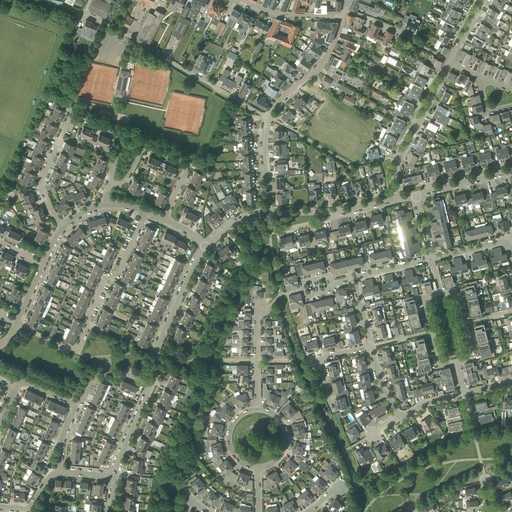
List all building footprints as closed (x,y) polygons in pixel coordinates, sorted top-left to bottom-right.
[(92,0),(88,10),(105,18),(107,12),(113,1),(112,0),(92,0)] [(175,12),(178,6),(181,8),(184,0),(176,0),(175,0),(172,0),(168,9),(175,12)] [(181,38),(188,24),(193,26),(195,22),(193,21),(198,11),(201,5),(206,6),(207,0),(192,0),(192,2),(190,5),(191,5),(190,7),(185,5),(180,15),(171,34),(181,38)] [(285,0),(284,4),(282,4),(280,10),(287,11),(289,6),(291,0),(271,0),(268,6),(273,8),(276,0),(278,1),(278,0),(285,0)] [(307,1),(307,0),(295,0),(292,12),(297,13),(304,13),(306,8),(298,8),(299,5),(300,3),(307,5),(308,2),(307,1)] [(320,7),(315,7),(314,13),(320,13),(327,13),(327,12),(327,9),(327,1),(322,0),(321,0),(320,7)] [(322,0),(327,1),(327,0),(332,0),(336,1),(336,6),(334,6),(333,8),(327,9),(327,12),(340,11),(341,1),(336,1),(336,0),(322,0)] [(352,0),(350,8),(349,9),(356,11),(358,6),(357,5),(357,3),(360,5),(366,7),(365,9),(373,11),(376,12),(378,13),(380,8),(377,7),(375,6),(375,5),(370,3),(363,0),(352,0)] [(449,0),(448,3),(458,9),(460,6),(464,8),(467,3),(460,0),(449,0)] [(506,4),(504,3),(498,0),(492,0),(491,3),(496,5),(495,8),(501,11),(504,13),(506,10),(503,8),(506,4)] [(218,6),(212,3),(207,15),(210,17),(210,16),(213,17),(215,13),(218,6)] [(446,9),(445,11),(454,16),(459,19),(461,14),(457,11),(458,9),(448,3),(446,8),(446,9)] [(213,26),(216,28),(214,31),(218,34),(220,30),(223,23),(216,20),(218,15),(222,17),(223,14),(226,10),(222,8),(222,7),(222,6),(222,5),(220,4),(219,5),(218,5),(218,6),(215,13),(213,17),(211,20),(215,22),(213,26)] [(501,11),(495,8),(493,10),(489,8),(486,13),(496,18),(498,13),(500,14),(501,11)] [(148,12),(136,37),(149,43),(164,14),(155,9),(152,14),(148,12)] [(233,27),(234,24),(240,12),(233,9),(230,17),(226,24),(233,27)] [(459,19),(454,16),(445,11),(445,12),(443,17),(445,18),(444,21),(445,21),(450,24),(451,21),(456,24),(458,19),(459,19)] [(241,30),(248,15),(242,12),(240,16),(238,20),(242,22),(241,24),(239,24),(237,28),(241,30)] [(483,18),(488,21),(486,23),(493,27),(498,29),(500,26),(496,24),(499,19),(496,18),(486,13),(483,18)] [(353,26),(355,27),(360,18),(355,16),(348,14),(346,20),(352,21),(353,21),(354,22),(353,26)] [(248,15),(241,30),(237,37),(243,40),(245,35),(244,34),(247,27),(248,25),(250,26),(252,22),(254,18),(248,15)] [(127,16),(123,25),(129,28),(131,22),(132,19),(127,16)] [(355,27),(354,29),(353,30),(354,31),(354,30),(362,35),(364,30),(361,28),(361,27),(364,19),(360,18),(355,27)] [(408,18),(405,26),(416,31),(419,23),(420,21),(416,19),(415,21),(408,18)] [(205,29),(208,23),(200,19),(197,26),(205,29)] [(288,23),(282,21),(276,19),(265,41),(274,44),(275,40),(281,42),(283,36),(275,33),(280,24),(286,26),(288,23)] [(86,20),(82,29),(79,28),(74,39),(78,41),(81,34),(92,39),(96,32),(94,31),(97,26),(91,24),(92,23),(86,20)] [(258,20),(254,27),(265,33),(269,26),(258,20)] [(314,22),(310,20),(306,28),(307,29),(309,30),(314,22)] [(354,29),(355,27),(353,26),(351,25),(351,23),(352,21),(346,20),(344,26),(341,33),(346,35),(349,28),(354,29)] [(321,33),(324,33),(327,22),(318,21),(316,32),(315,33),(321,33)] [(439,29),(444,31),(446,32),(447,29),(452,31),(455,26),(450,24),(445,21),(443,24),(439,24),(437,23),(435,26),(439,29)] [(327,22),(324,33),(328,33),(329,31),(335,33),(338,23),(327,22)] [(220,30),(218,34),(221,35),(226,25),(223,23),(220,30)] [(299,27),(288,23),(286,26),(291,28),(288,38),(283,36),(281,42),(291,47),(293,41),(293,40),(294,36),(296,37),(299,27)] [(478,28),(478,29),(488,34),(490,29),(496,32),(498,29),(493,27),(486,23),(485,26),(481,24),(478,29),(478,28)] [(374,39),(377,41),(380,35),(377,33),(380,27),(373,24),(368,35),(374,38),(374,39)] [(475,34),(480,36),(478,39),(484,41),(485,42),(491,45),(493,42),(491,41),(491,39),(488,38),(486,37),(487,34),(488,34),(478,29),(475,34)] [(328,33),(325,40),(332,42),(332,40),(335,33),(329,31),(328,33)] [(383,36),(380,35),(377,41),(381,43),(381,41),(390,46),(393,40),(391,39),(393,34),(386,31),(383,36)] [(452,35),(446,32),(444,31),(441,35),(440,35),(438,39),(447,44),(452,35)] [(339,38),(345,41),(343,45),(344,46),(344,47),(345,47),(352,51),(354,52),(356,47),(354,46),(355,43),(349,40),(351,37),(341,33),(339,38)] [(471,41),(476,44),(474,47),(481,50),(482,47),(481,46),(484,41),(478,39),(474,36),(471,41)] [(320,47),(322,44),(311,39),(307,45),(311,47),(320,53),(323,49),(320,47)] [(438,39),(434,47),(438,49),(437,50),(446,55),(451,46),(447,44),(438,39)] [(259,52),(263,45),(264,42),(261,41),(260,43),(259,43),(255,50),(259,52)] [(352,51),(345,47),(344,48),(340,46),(341,44),(337,42),(334,49),(337,50),(337,51),(341,53),(344,54),(345,54),(343,58),(342,60),(346,62),(347,60),(352,51)] [(317,58),(320,53),(311,47),(307,45),(302,52),(312,59),(314,56),(317,58)] [(343,58),(345,54),(344,54),(341,53),(337,51),(337,50),(334,49),(332,52),(335,54),(343,58)] [(461,50),(458,56),(464,59),(462,63),(467,65),(469,61),(471,55),(461,50)] [(235,54),(231,51),(230,51),(228,56),(235,60),(238,55),(235,54)] [(472,68),(477,70),(479,66),(482,60),(475,57),(476,53),(473,51),(471,55),(469,61),(474,64),(472,68)] [(511,58),(511,52),(509,51),(507,56),(502,54),(501,57),(508,60),(510,58),(511,58)] [(312,59),(302,52),(297,59),(300,61),(310,67),(313,62),(310,61),(312,59)] [(213,60),(204,55),(204,56),(200,54),(195,64),(199,66),(197,69),(206,73),(213,60)] [(339,59),(331,54),(327,62),(335,67),(339,59)] [(432,62),(430,66),(434,68),(434,69),(438,70),(442,61),(434,57),(431,61),(432,62)] [(297,59),(300,61),(297,65),(295,63),(293,66),(298,69),(302,72),(303,69),(307,72),(310,67),(300,61),(297,59)] [(483,73),(487,75),(489,70),(492,65),(485,61),(482,60),(479,66),(485,69),(483,73)] [(325,72),(329,74),(333,76),(331,79),(337,82),(341,75),(335,72),(338,68),(335,67),(327,62),(324,67),(327,68),(325,72)] [(286,67),(283,72),(293,79),(297,73),(296,72),(298,69),(293,66),(288,63),(285,67),(286,67)] [(418,66),(416,70),(417,71),(424,75),(430,77),(434,69),(434,68),(430,66),(425,64),(423,63),(421,67),(418,66)] [(489,70),(495,73),(493,78),(497,80),(500,74),(502,69),(492,64),(492,65),(489,70)] [(237,88),(243,77),(238,75),(234,82),(226,78),(230,71),(225,68),(220,79),(223,81),(222,83),(233,88),(234,86),(237,88)] [(506,77),(504,81),(508,83),(511,75),(511,72),(503,68),(502,69),(500,74),(506,77)] [(123,98),(128,77),(129,72),(120,70),(115,96),(123,98)] [(285,80),(282,79),(284,76),(277,71),(273,77),(270,81),(271,82),(278,87),(280,88),(280,87),(285,80)] [(417,71),(415,74),(413,79),(415,80),(415,81),(420,83),(424,85),(427,80),(423,78),(424,75),(417,71)] [(445,80),(450,83),(450,82),(455,84),(456,81),(459,76),(450,71),(445,80)] [(460,73),(459,76),(456,81),(460,84),(461,83),(465,85),(468,79),(469,77),(460,73)] [(331,79),(330,78),(325,76),(322,81),(326,84),(329,86),(330,84),(335,87),(335,86),(340,89),(342,85),(337,82),(331,79)] [(261,77),(256,85),(260,87),(264,79),(261,77)] [(411,89),(420,94),(423,88),(419,86),(420,83),(415,81),(415,80),(413,79),(411,82),(414,84),(411,89)] [(473,81),(468,79),(465,85),(463,89),(467,92),(468,97),(470,96),(474,95),(472,87),(470,86),(473,81)] [(254,86),(245,81),(238,94),(244,97),(247,90),(251,92),(254,86)] [(276,89),(278,87),(271,82),(269,85),(268,84),(264,90),(274,97),(278,90),(276,89)] [(440,100),(445,102),(446,103),(451,94),(453,95),(455,91),(450,88),(447,92),(445,91),(440,100)] [(406,93),(404,96),(411,100),(413,97),(417,99),(420,94),(411,89),(408,94),(406,93)] [(258,96),(254,103),(265,110),(269,103),(265,101),(267,98),(261,94),(259,97),(258,96)] [(479,94),(474,95),(470,96),(471,101),(467,102),(468,106),(473,105),(473,106),(481,104),(482,104),(479,94)] [(343,101),(352,106),(356,100),(346,95),(343,101)] [(296,99),(303,106),(306,104),(308,106),(312,103),(305,96),(302,98),(301,97),(299,99),(298,98),(296,99)] [(411,100),(404,96),(400,104),(402,106),(411,110),(414,105),(410,103),(411,100)] [(300,110),(303,106),(296,99),(294,101),(296,103),(294,105),(296,107),(294,109),(301,116),(304,114),(300,110)] [(59,108),(60,105),(54,103),(52,108),(54,109),(53,112),(62,116),(64,110),(59,108)] [(438,105),(435,110),(444,115),(447,110),(450,111),(451,108),(444,104),(442,107),(438,105)] [(484,114),(481,104),(473,106),(472,106),(473,111),(474,111),(475,116),(478,115),(484,114)] [(397,109),(395,112),(403,116),(404,114),(408,116),(411,110),(402,106),(400,111),(397,109)] [(299,119),(301,116),(294,109),(292,111),(289,109),(287,111),(286,110),(284,112),(291,119),(295,115),(299,119)] [(442,120),(444,115),(435,110),(432,116),(437,118),(435,121),(443,125),(444,122),(442,120)] [(510,119),(508,111),(499,113),(501,122),(506,121),(506,122),(511,120),(510,119)] [(47,119),(53,121),(54,119),(59,121),(62,116),(53,112),(52,115),(50,114),(47,119)] [(291,119),(284,112),(282,113),(284,115),(282,117),(287,123),(291,119)] [(396,117),(394,122),(403,127),(405,122),(401,119),(403,116),(395,112),(394,116),(396,117)] [(501,122),(499,113),(489,116),(491,123),(491,125),(496,123),(496,124),(501,123),(501,122)] [(478,129),(481,124),(479,122),(478,115),(475,116),(468,117),(469,122),(470,122),(473,124),(474,126),(478,129)] [(241,125),(251,125),(251,121),(250,121),(250,119),(244,119),(244,116),(246,116),(234,116),(235,126),(241,125)] [(52,124),(53,121),(47,119),(45,124),(47,125),(46,128),(54,132),(57,126),(52,124)] [(441,128),(443,125),(435,121),(434,124),(429,121),(427,127),(436,132),(438,127),(441,128)] [(387,128),(387,129),(394,133),(396,130),(400,132),(403,127),(394,122),(391,127),(388,126),(387,128)] [(484,125),(481,124),(478,129),(482,132),(485,131),(488,133),(488,134),(493,133),(491,125),(491,123),(484,125)] [(237,129),(238,134),(245,134),(245,131),(250,131),(250,128),(251,128),(251,125),(241,125),(241,129),(237,129)] [(82,136),(85,138),(88,129),(83,127),(81,132),(78,130),(76,136),(81,139),(82,136)] [(436,132),(427,127),(424,132),(428,135),(426,138),(434,141),(436,138),(433,137),(436,132)] [(40,135),(46,137),(47,135),(52,137),(54,132),(46,128),(45,131),(42,130),(40,135)] [(94,138),(92,136),(94,132),(88,129),(85,138),(87,139),(87,141),(92,143),(94,138)] [(393,136),(394,133),(387,129),(385,132),(382,137),(385,139),(394,144),(397,138),(393,136)] [(285,141),(285,140),(286,137),(287,132),(283,131),(275,130),(274,136),(278,136),(278,139),(285,141)] [(98,144),(101,145),(105,136),(99,134),(97,139),(94,138),(92,143),(97,146),(98,144)] [(242,140),(242,143),(252,143),(252,139),(251,139),(251,137),(246,137),(245,134),(238,134),(238,140),(242,140)] [(45,140),(46,137),(40,135),(38,140),(40,141),(39,144),(47,148),(50,142),(45,140)] [(105,136),(101,145),(104,146),(103,148),(108,151),(110,145),(108,144),(110,139),(105,136)] [(379,143),(378,146),(386,150),(387,147),(391,149),(394,144),(385,139),(382,137),(381,137),(379,143)] [(427,140),(426,139),(421,137),(417,146),(415,151),(420,153),(424,152),(425,150),(422,149),(427,140)] [(68,150),(67,152),(72,155),(75,150),(72,149),(74,146),(65,142),(63,147),(68,150)] [(239,152),(247,152),(246,149),(252,148),(252,146),(252,143),(242,143),(238,143),(239,152)] [(33,151),(39,154),(40,151),(45,153),(47,148),(39,144),(37,147),(35,146),(33,151)] [(287,157),(286,144),(273,145),(274,155),(280,154),(280,157),(287,157)] [(492,147),(494,154),(497,154),(498,159),(500,159),(501,160),(504,159),(502,148),(501,144),(500,144),(502,148),(498,149),(498,146),(492,147)] [(508,151),(511,150),(510,144),(505,145),(505,144),(501,144),(502,148),(504,159),(508,158),(508,157),(510,156),(508,151)] [(380,156),(379,155),(384,154),(386,150),(378,146),(377,147),(378,150),(368,152),(370,159),(380,156)] [(491,155),(494,154),(492,147),(492,148),(487,150),(488,152),(484,153),(487,163),(491,162),(490,161),(492,161),(491,155)] [(37,156),(39,154),(33,151),(31,156),(33,157),(32,160),(40,164),(42,158),(37,156)] [(420,156),(420,153),(416,151),(414,155),(412,154),(408,163),(409,164),(413,166),(414,166),(418,157),(419,158),(420,156)] [(475,152),(477,159),(480,158),(481,163),(483,163),(483,164),(487,163),(484,153),(481,153),(480,151),(475,152)] [(72,155),(67,152),(65,155),(60,153),(58,158),(67,162),(68,159),(70,160),(72,155)] [(247,155),(247,152),(239,152),(239,153),(240,153),(240,158),(243,158),(243,161),(239,161),(253,160),(253,157),(252,157),(252,155),(247,155)] [(477,159),(475,152),(470,154),(470,156),(467,157),(469,167),(473,166),(473,165),(475,165),(474,159),(477,159)] [(97,159),(96,162),(105,166),(107,160),(102,158),(103,156),(98,153),(95,158),(97,159)] [(463,154),(457,156),(459,163),(462,162),(464,168),(466,167),(466,168),(469,167),(467,157),(464,158),(463,154)] [(155,159),(149,156),(147,161),(145,160),(145,159),(142,166),(147,168),(148,166),(151,167),(155,159)] [(456,164),(459,163),(457,156),(457,157),(452,158),(453,160),(450,161),(452,171),(456,171),(456,170),(458,169),(456,164)] [(56,164),(61,166),(59,168),(65,171),(67,166),(65,165),(67,162),(58,158),(56,164)] [(158,166),(160,161),(155,159),(151,167),(154,168),(153,170),(158,173),(160,167),(158,166)] [(26,167),(31,170),(33,167),(38,169),(40,164),(32,160),(30,163),(28,162),(26,167)] [(241,170),(248,170),(248,167),(253,167),(253,164),(254,164),(253,160),(239,161),(239,166),(241,166),(241,170)] [(275,171),(283,171),(284,174),(289,174),(295,174),(295,173),(295,170),(288,170),(287,164),(286,164),(286,160),(278,160),(278,163),(274,163),(275,171)] [(442,167),(445,166),(446,172),(448,171),(448,172),(452,171),(450,161),(446,162),(446,160),(440,161),(442,167)] [(440,173),(439,168),(442,167),(440,161),(435,162),(435,165),(432,165),(435,176),(438,175),(438,174),(440,173)] [(105,166),(96,162),(95,165),(93,164),(90,169),(93,170),(96,172),(97,169),(102,171),(105,166)] [(171,166),(165,163),(163,168),(160,167),(158,173),(163,175),(164,173),(167,174),(171,166)] [(435,176),(432,165),(429,166),(428,164),(423,165),(424,172),(425,173),(425,171),(427,171),(429,176),(431,176),(431,177),(435,176)] [(170,175),(169,178),(174,180),(177,173),(176,174),(174,173),(176,168),(171,166),(167,174),(170,175)] [(31,170),(26,167),(23,172),(26,173),(24,176),(33,180),(35,174),(30,172),(31,170)] [(59,168),(58,171),(53,169),(51,174),(59,178),(61,175),(63,176),(65,171),(59,168)] [(92,179),(101,183),(103,178),(98,176),(99,173),(96,172),(93,170),(91,176),(93,177),(92,179)] [(200,173),(195,170),(192,176),(201,180),(202,177),(204,178),(206,173),(201,170),(200,173)] [(248,173),(248,170),(241,170),(242,176),(244,176),(244,179),(238,179),(238,180),(244,179),(255,178),(254,175),(253,173),(248,173)] [(421,174),(411,177),(413,183),(422,180),(422,179),(426,178),(425,173),(424,172),(420,173),(421,174)] [(381,183),(385,182),(382,173),(375,175),(376,177),(369,178),(371,189),(378,187),(378,186),(382,185),(381,183)] [(51,184),(50,187),(58,187),(60,182),(58,181),(59,178),(51,174),(49,180),(53,182),(52,184),(51,184)] [(280,191),(285,190),(285,181),(284,177),(289,177),(289,174),(284,174),(284,177),(275,178),(276,188),(280,188),(280,191)] [(33,180),(24,176),(23,179),(21,178),(19,183),(24,186),(25,183),(30,185),(33,180)] [(190,181),(195,183),(193,186),(199,188),(202,183),(199,182),(201,180),(192,176),(190,181)] [(413,183),(411,177),(402,179),(403,185),(413,183)] [(101,183),(92,179),(89,178),(88,181),(89,181),(86,186),(92,189),(93,186),(98,189),(101,183)] [(242,188),(249,188),(249,185),(254,184),(254,182),(255,182),(255,178),(244,179),(238,180),(238,182),(239,183),(242,183),(242,188)] [(134,180),(131,185),(140,189),(141,186),(143,187),(145,182),(140,179),(139,182),(134,180)] [(357,182),(354,183),(355,190),(359,189),(359,192),(365,190),(363,180),(357,182)] [(335,197),(335,187),(334,187),(334,183),(328,184),(328,183),(325,184),(325,196),(329,196),(329,198),(335,197)] [(349,184),(342,185),(342,186),(339,187),(341,195),(344,194),(344,195),(345,195),(346,195),(352,193),(351,190),(354,189),(352,183),(349,184)] [(310,198),(313,198),(313,199),(321,198),(320,189),(319,184),(314,184),(314,187),(309,187),(310,198)] [(133,195),(137,197),(139,198),(141,193),(138,192),(140,189),(131,185),(129,191),(134,193),(133,195)] [(506,185),(500,187),(503,195),(508,194),(508,197),(511,196),(511,194),(510,190),(507,191),(506,185)] [(193,186),(192,189),(187,186),(185,192),(193,196),(195,193),(197,194),(199,188),(193,186)] [(87,193),(84,187),(79,190),(80,192),(77,193),(81,201),(87,199),(84,194),(87,193)] [(503,195),(500,187),(495,188),(498,198),(499,199),(503,198),(503,195)] [(166,200),(168,195),(163,193),(164,190),(159,188),(156,193),(158,194),(157,197),(166,200)] [(249,188),(242,188),(241,188),(241,194),(245,194),(246,197),(256,196),(256,193),(255,193),(255,191),(249,191),(249,188)] [(287,203),(286,194),(289,193),(289,190),(285,190),(280,191),(280,194),(277,194),(277,198),(278,198),(278,201),(278,202),(278,203),(280,203),(280,204),(281,203),(287,203)] [(24,198),(25,201),(33,197),(31,192),(26,194),(25,191),(19,193),(21,199),(24,198)] [(76,204),(81,201),(77,193),(74,194),(73,192),(67,195),(70,201),(74,199),(76,204)] [(185,192),(183,197),(187,199),(186,202),(192,205),(194,199),(192,198),(193,196),(185,192)] [(237,208),(235,205),(238,204),(234,196),(234,195),(231,196),(230,193),(224,196),(226,199),(232,212),(235,210),(234,210),(237,208)] [(469,198),(467,199),(465,193),(460,195),(462,202),(467,201),(468,205),(471,204),(470,200),(469,198)] [(471,194),(473,199),(470,200),(471,204),(471,206),(474,205),(474,203),(479,201),(477,193),(471,194)] [(66,211),(71,207),(68,203),(70,201),(67,195),(62,200),(63,202),(61,203),(66,211)] [(454,206),(455,209),(458,208),(457,207),(462,206),(462,202),(460,195),(454,196),(455,199),(452,200),(454,206)] [(29,208),(31,207),(30,205),(35,203),(33,197),(25,201),(26,204),(23,204),(26,210),(29,208)] [(166,200),(157,197),(156,199),(155,199),(153,204),(160,207),(157,206),(158,204),(163,206),(166,200)] [(438,200),(437,198),(435,198),(435,200),(432,201),(433,204),(433,203),(434,205),(427,207),(428,211),(442,208),(441,205),(440,200),(440,199),(438,200)] [(218,207),(221,212),(224,210),(226,214),(228,212),(229,213),(232,212),(226,199),(223,201),(222,200),(215,203),(218,207)] [(58,205),(57,203),(54,205),(61,214),(66,211),(61,203),(58,205)] [(34,213),(35,216),(43,212),(41,207),(36,209),(35,206),(31,207),(29,208),(31,214),(34,213)] [(221,212),(218,207),(213,210),(215,212),(212,214),(218,222),(223,218),(219,214),(222,212),(221,212)] [(189,212),(190,210),(184,208),(182,213),(185,215),(183,219),(188,222),(192,213),(189,212)] [(397,219),(398,219),(412,215),(411,211),(404,213),(404,211),(404,208),(401,209),(401,210),(393,212),(393,214),(397,219)] [(437,217),(444,215),(442,208),(428,211),(429,215),(436,214),(437,217)] [(43,212),(35,216),(36,219),(33,219),(36,225),(41,223),(40,220),(45,218),(43,212)] [(198,221),(201,215),(195,212),(194,214),(192,213),(188,222),(193,224),(195,219),(198,221)] [(204,217),(208,223),(210,221),(213,225),(218,222),(212,214),(210,216),(208,214),(204,217)] [(382,214),(376,215),(378,223),(379,226),(384,225),(384,223),(387,222),(385,216),(382,217),(382,214)] [(504,217),(505,221),(502,221),(502,222),(504,230),(509,229),(507,220),(510,220),(509,214),(506,214),(506,217),(504,217)] [(111,225),(111,218),(106,220),(104,215),(102,216),(102,217),(99,218),(102,227),(107,225),(108,226),(109,225),(111,225)] [(373,224),(378,223),(376,215),(371,216),(372,222),(369,223),(371,229),(374,228),(373,224)] [(413,219),(412,215),(398,219),(400,226),(407,224),(406,221),(413,219)] [(432,226),(446,223),(444,215),(437,217),(438,221),(431,222),(432,226)] [(111,218),(111,225),(114,226),(115,225),(120,228),(124,220),(121,218),(121,217),(119,216),(117,220),(111,218)] [(32,217),(21,220),(23,226),(34,223),(32,217)] [(501,217),(496,218),(493,219),(494,225),(497,224),(499,231),(504,230),(502,222),(502,221),(501,217)] [(93,219),(96,228),(102,227),(99,218),(96,219),(95,218),(93,219)] [(91,230),(96,228),(93,219),(93,220),(90,221),(90,220),(88,221),(89,226),(85,227),(89,233),(91,232),(91,230)] [(125,231),(127,232),(130,226),(128,225),(129,221),(127,220),(127,221),(124,220),(120,228),(125,230),(125,231)] [(369,223),(366,223),(365,220),(360,221),(362,230),(367,228),(368,231),(371,230),(371,229),(369,223)] [(357,231),(362,230),(360,221),(355,222),(356,226),(353,227),(355,234),(358,234),(357,231)] [(440,232),(447,231),(446,223),(432,226),(433,230),(440,229),(440,232)] [(352,235),(355,234),(353,227),(350,227),(349,224),(344,225),(346,234),(351,233),(352,235)] [(408,228),(407,224),(400,226),(402,234),(416,230),(415,226),(408,228)] [(33,232),(37,234),(45,238),(48,232),(43,230),(44,227),(38,225),(36,230),(35,229),(33,232)] [(157,228),(151,225),(150,228),(146,226),(145,228),(146,229),(144,232),(152,235),(155,230),(156,230),(157,228)] [(13,228),(10,227),(8,226),(5,232),(8,233),(6,238),(11,240),(15,232),(12,231),(13,228)] [(85,227),(82,230),(79,227),(77,229),(78,229),(76,232),(82,238),(86,234),(87,235),(89,233),(85,227)] [(167,242),(170,236),(170,234),(167,233),(168,232),(165,231),(166,230),(161,240),(167,242)] [(416,230),(402,234),(400,234),(401,238),(403,238),(404,241),(411,239),(410,236),(417,234),(416,230)] [(18,233),(15,232),(11,240),(17,243),(19,238),(22,239),(24,233),(19,231),(18,233)] [(315,236),(312,237),(314,244),(317,243),(317,244),(323,243),(322,240),(320,231),(314,232),(315,236)] [(435,241),(449,238),(447,231),(440,232),(441,236),(434,237),(435,241)] [(71,235),(77,242),(82,238),(76,232),(73,234),(72,233),(71,235)] [(142,234),(141,236),(150,240),(152,235),(144,232),(143,235),(142,234)] [(45,238),(37,234),(36,237),(34,236),(31,241),(37,244),(38,241),(43,243),(45,238)] [(171,246),(176,236),(174,235),(173,236),(170,234),(170,236),(167,242),(172,245),(171,246)] [(312,237),(310,237),(309,234),(303,235),(305,244),(311,242),(311,245),(312,245),(312,247),(315,247),(314,244),(312,237)] [(73,246),(77,242),(71,235),(70,235),(71,236),(69,238),(68,237),(66,239),(73,246)] [(177,249),(180,240),(177,239),(178,238),(176,237),(177,235),(176,235),(176,236),(171,246),(177,249)] [(305,244),(303,235),(298,236),(299,240),(296,241),(297,247),(298,248),(301,247),(300,245),(305,244)] [(148,246),(150,240),(141,236),(140,236),(141,236),(140,239),(141,239),(140,242),(148,246)] [(289,248),(294,247),(297,247),(296,241),(293,241),(292,236),(286,237),(289,248)] [(280,248),(283,247),(284,250),(289,248),(286,237),(281,238),(282,241),(279,242),(280,248)] [(451,246),(449,238),(435,241),(436,245),(443,244),(444,247),(451,246)] [(411,239),(404,241),(406,249),(420,245),(419,241),(412,243),(411,239)] [(182,251),(181,252),(184,253),(187,247),(184,246),(186,241),(186,242),(184,241),(183,242),(180,240),(177,249),(182,251)] [(119,249),(114,247),(115,244),(109,241),(108,244),(109,244),(107,250),(115,254),(116,251),(117,251),(118,249),(119,249)] [(136,246),(135,247),(141,249),(140,252),(145,254),(146,251),(145,251),(148,246),(140,242),(138,245),(137,245),(136,247),(136,246)] [(59,249),(69,253),(71,248),(63,244),(62,247),(61,247),(60,249),(59,249)] [(222,248),(228,256),(230,254),(232,256),(236,253),(232,247),(230,249),(227,245),(222,248)] [(420,245),(406,249),(408,256),(414,255),(414,251),(421,249),(420,245)] [(497,248),(500,262),(508,261),(506,254),(502,254),(500,247),(497,248)] [(228,256),(222,248),(218,252),(221,256),(218,258),(222,263),(227,260),(225,258),(228,256)] [(500,262),(497,248),(493,249),(494,256),(490,257),(491,261),(490,262),(492,267),(501,265),(500,262)] [(59,255),(67,258),(69,253),(59,249),(60,249),(59,251),(60,252),(59,255)] [(107,250),(104,255),(114,259),(113,259),(114,257),(113,256),(115,254),(107,250)] [(138,254),(133,252),(134,253),(133,255),(134,255),(132,258),(141,262),(143,256),(144,257),(145,254),(140,252),(138,254)] [(477,253),(480,267),(488,265),(486,258),(482,259),(481,252),(477,253)] [(13,256),(8,253),(4,262),(7,263),(6,265),(11,267),(12,266),(14,262),(11,260),(13,256)] [(472,269),(480,267),(477,253),(473,254),(474,261),(471,262),(472,269)] [(54,259),(64,264),(67,258),(59,255),(57,258),(56,257),(55,259),(54,259)] [(104,255),(102,260),(110,264),(111,261),(112,261),(113,259),(114,260),(114,259),(104,255)] [(457,258),(460,272),(468,270),(466,263),(463,264),(461,257),(457,258)] [(131,261),(130,261),(129,263),(128,262),(138,267),(141,262),(132,258),(131,261)] [(460,272),(457,258),(453,259),(455,266),(451,267),(453,274),(460,272)] [(64,264),(54,259),(55,260),(54,262),(55,262),(54,265),(62,269),(64,264)] [(185,263),(175,259),(173,264),(181,268),(182,265),(183,265),(184,263),(185,263)] [(95,263),(103,267),(108,269),(109,270),(110,270),(109,269),(110,267),(109,267),(110,264),(102,260),(100,265),(95,263)] [(15,272),(18,273),(22,265),(16,262),(14,267),(12,266),(11,267),(9,272),(14,274),(15,272)] [(129,263),(128,265),(129,265),(128,268),(136,272),(138,267),(128,262),(128,263),(129,263)] [(207,263),(204,268),(213,272),(214,269),(216,270),(219,265),(213,262),(212,265),(207,263)] [(298,276),(304,274),(301,262),(295,264),(298,276)] [(301,262),(304,274),(309,273),(307,265),(302,266),(301,262)] [(93,269),(102,273),(103,271),(102,270),(103,267),(95,263),(93,269)] [(180,271),(181,268),(173,264),(170,269),(180,274),(180,273),(180,271)] [(22,265),(18,273),(21,275),(20,277),(25,279),(28,273),(25,272),(27,267),(22,265)] [(50,270),(51,270),(60,274),(62,269),(54,265),(53,268),(52,268),(51,270),(50,269),(50,270)] [(126,271),(125,273),(124,273),(125,274),(134,277),(136,272),(128,268),(126,271)] [(204,278),(211,281),(214,276),(212,275),(213,272),(204,268),(202,274),(207,276),(205,278),(204,278)] [(93,269),(90,274),(98,278),(100,275),(101,275),(102,273),(102,274),(103,273),(102,273),(93,269)] [(180,274),(170,269),(168,274),(176,278),(178,275),(179,275),(179,273),(180,274)] [(412,269),(408,270),(411,284),(419,282),(417,275),(414,276),(412,269)] [(49,276),(57,279),(60,274),(51,270),(50,272),(51,272),(49,276)] [(404,286),(411,284),(408,270),(404,271),(406,278),(402,279),(404,286)] [(498,279),(500,284),(508,282),(507,277),(508,277),(507,273),(505,273),(503,274),(496,276),(497,279),(498,279)] [(90,274),(88,279),(97,283),(98,281),(97,281),(98,278),(90,274)] [(132,281),(133,277),(134,277),(125,274),(124,277),(123,276),(122,278),(121,278),(120,281),(126,283),(133,287),(135,282),(132,281)] [(176,284),(175,283),(176,281),(175,281),(176,278),(168,274),(166,280),(176,284)] [(296,274),(290,276),(293,289),(299,287),(298,281),(296,274)] [(399,287),(399,284),(401,284),(400,280),(398,280),(394,281),(392,274),(388,275),(392,289),(392,292),(397,291),(396,288),(399,287)] [(384,291),(392,289),(388,275),(384,276),(386,283),(382,284),(384,291)] [(49,285),(55,287),(56,285),(55,285),(57,279),(49,276),(48,279),(47,278),(46,280),(45,280),(50,282),(49,285)] [(287,290),(293,289),(290,276),(284,277),(287,290)] [(454,284),(452,276),(443,278),(445,286),(446,286),(446,288),(451,287),(450,284),(454,284)] [(197,284),(206,288),(207,285),(209,286),(211,281),(204,278),(205,278),(204,281),(200,279),(197,284)] [(98,284),(97,283),(88,279),(86,284),(94,288),(95,285),(96,286),(97,283),(98,284)] [(368,280),(372,294),(373,296),(380,295),(378,285),(374,286),(372,279),(368,280)] [(176,284),(166,280),(164,285),(172,288),(173,285),(174,286),(175,284),(176,284)] [(373,296),(372,294),(368,280),(364,281),(366,288),(362,289),(364,296),(372,294),(372,297),(373,296)] [(114,288),(122,291),(124,286),(125,286),(126,283),(120,281),(119,283),(114,281),(114,282),(115,282),(114,284),(115,284),(114,288)] [(432,289),(430,281),(424,282),(425,287),(422,288),(423,291),(426,290),(427,293),(431,292),(431,289),(432,289)] [(466,292),(478,289),(476,281),(473,281),(470,282),(471,285),(465,287),(466,292)] [(508,282),(500,284),(501,289),(499,290),(500,293),(511,290),(510,287),(509,287),(508,282)] [(12,289),(11,292),(20,296),(22,290),(17,288),(18,285),(13,283),(10,288),(12,289)] [(197,294),(204,297),(207,292),(204,291),(206,288),(197,284),(195,290),(199,292),(198,294),(197,294)] [(43,292),(50,295),(53,290),(54,290),(55,287),(49,285),(48,288),(43,286),(44,286),(43,288),(44,289),(43,292)] [(160,290),(159,292),(165,295),(166,292),(171,295),(171,294),(170,294),(171,292),(170,291),(172,288),(164,285),(161,290),(160,290)] [(252,285),(248,294),(252,296),(256,296),(256,297),(265,297),(265,292),(257,292),(257,285),(252,285)] [(91,296),(92,294),(91,294),(92,291),(84,287),(82,292),(91,296)] [(119,296),(122,291),(114,288),(112,290),(111,290),(110,292),(109,292),(119,296)] [(344,297),(342,288),(337,289),(338,295),(335,295),(337,302),(345,300),(344,297)] [(473,296),(474,299),(477,298),(480,297),(478,289),(466,292),(467,298),(473,296)] [(20,296),(11,292),(7,290),(6,294),(7,295),(5,299),(11,302),(12,299),(17,301),(20,296)] [(511,293),(511,292),(511,290),(500,293),(501,296),(502,296),(504,301),(511,298),(511,297),(511,294),(511,293)] [(39,297),(48,301),(50,295),(43,292),(42,293),(41,293),(40,295),(39,294),(39,295),(40,295),(39,297)] [(90,299),(91,297),(92,297),(91,296),(82,292),(80,298),(88,301),(89,298),(90,299)] [(117,302),(119,296),(109,292),(110,292),(109,294),(110,295),(109,298),(117,302)] [(159,296),(156,301),(165,305),(166,301),(167,302),(168,300),(169,300),(164,297),(165,295),(159,292),(158,295),(159,296)] [(302,300),(301,293),(295,295),(298,307),(304,306),(302,300)] [(190,300),(198,304),(200,301),(202,302),(204,297),(197,294),(198,295),(197,297),(192,295),(190,300)] [(292,309),(298,307),(295,295),(289,296),(292,309)] [(37,302),(46,306),(48,301),(39,297),(40,298),(39,299),(38,299),(37,301),(36,300),(36,301),(37,301),(37,302)] [(401,299),(403,307),(415,304),(414,299),(411,300),(410,297),(401,299)] [(87,307),(86,307),(87,305),(86,304),(88,301),(80,298),(77,303),(86,307),(87,308),(87,307)] [(108,307),(114,310),(116,307),(115,307),(117,302),(109,298),(108,301),(107,300),(106,303),(105,302),(109,305),(108,307)] [(503,310),(506,309),(507,310),(510,309),(511,308),(511,305),(511,304),(511,298),(504,301),(501,302),(503,310)] [(190,310),(197,313),(199,310),(199,308),(197,307),(198,304),(190,300),(188,306),(192,308),(191,310),(190,310)] [(156,301),(154,306),(164,311),(164,310),(163,310),(164,308),(163,308),(165,305),(156,301)] [(34,307),(43,311),(46,306),(37,302),(36,303),(37,304),(37,305),(36,304),(35,307),(34,306),(34,307)] [(77,303),(75,308),(83,312),(84,309),(85,309),(86,307),(77,303)] [(308,316),(313,315),(310,303),(305,304),(308,316)] [(373,315),(382,313),(381,308),(383,307),(382,304),(370,306),(371,310),(372,310),(373,315)] [(415,304),(403,307),(405,316),(408,315),(411,314),(411,311),(417,310),(415,304)] [(164,311),(154,306),(152,311),(160,315),(161,312),(162,312),(163,310),(164,311)] [(33,313),(41,316),(43,311),(34,307),(33,309),(34,310),(33,313)] [(113,313),(114,310),(108,307),(107,310),(102,308),(103,308),(102,311),(103,311),(102,314),(100,313),(101,314),(110,318),(112,312),(113,313)] [(83,312),(75,308),(72,313),(82,318),(83,318),(82,317),(83,315),(82,315),(83,312)] [(238,316),(238,321),(247,321),(247,318),(250,318),(250,308),(244,308),(244,316),(238,316)] [(183,316),(191,320),(193,317),(195,318),(197,313),(190,310),(191,311),(190,313),(185,311),(183,316)] [(148,316),(147,319),(153,322),(154,319),(159,321),(159,320),(159,318),(160,315),(152,311),(149,317),(148,316)] [(354,313),(349,315),(348,312),(341,313),(342,316),(345,316),(346,321),(355,319),(354,313)] [(30,317),(39,321),(41,316),(33,313),(32,316),(31,315),(30,317)] [(382,313),(373,315),(375,320),(374,320),(374,323),(386,321),(385,317),(383,318),(382,313)] [(107,323),(110,318),(101,314),(100,316),(101,316),(99,319),(107,323)] [(190,323),(191,320),(183,316),(180,322),(185,324),(184,326),(183,326),(190,329),(192,324),(190,323)] [(36,330),(37,327),(36,327),(39,321),(30,317),(29,317),(30,318),(29,321),(28,320),(27,322),(26,322),(31,325),(30,327),(36,330)] [(84,323),(74,319),(72,324),(80,327),(81,324),(82,325),(83,323),(84,323)] [(99,329),(105,331),(106,329),(105,328),(107,323),(99,319),(98,322),(97,322),(96,324),(95,323),(95,324),(100,326),(99,329)] [(153,322),(147,319),(146,322),(147,322),(145,327),(153,330),(154,328),(155,328),(156,326),(157,327),(157,326),(152,324),(153,322)] [(344,330),(352,328),(351,326),(357,324),(355,319),(346,321),(343,322),(344,327),(343,327),(344,330)] [(248,330),(248,329),(248,326),(248,321),(247,321),(238,321),(238,326),(232,326),(232,330),(237,330),(248,330)] [(276,330),(281,330),(281,325),(275,325),(275,321),(265,321),(265,326),(266,326),(266,329),(276,329),(276,330)] [(376,327),(378,332),(386,329),(385,324),(387,324),(386,321),(374,323),(375,327),(376,327)] [(80,327),(72,324),(70,329),(80,333),(79,333),(80,331),(79,330),(80,327)] [(178,327),(176,332),(184,336),(186,333),(188,334),(190,329),(183,326),(184,327),(183,329),(178,327)] [(151,334),(153,330),(145,327),(142,333),(152,337),(151,336),(152,334),(151,334)] [(349,332),(350,338),(359,336),(358,330),(352,331),(352,328),(344,330),(345,333),(349,332)] [(80,333),(70,329),(67,334),(75,338),(77,335),(78,335),(79,333),(80,333)] [(247,338),(247,335),(248,335),(248,329),(248,330),(237,330),(237,334),(232,334),(232,339),(237,339),(237,338),(247,338)] [(266,335),(266,338),(277,338),(282,338),(282,334),(276,334),(276,330),(276,329),(266,329),(265,329),(266,335)] [(387,339),(388,338),(386,329),(378,332),(379,337),(382,336),(382,339),(384,340),(387,339)] [(183,339),(184,336),(176,332),(173,338),(178,340),(177,343),(183,345),(185,340),(183,339)] [(328,337),(331,346),(336,345),(335,339),(337,338),(336,332),(333,333),(327,334),(328,337)] [(152,337),(142,333),(140,338),(148,341),(150,338),(150,339),(151,337),(152,337)] [(75,338),(67,334),(65,339),(64,339),(63,342),(69,344),(70,342),(75,344),(74,343),(75,341),(74,341),(75,338)] [(308,352),(314,350),(312,341),(310,334),(300,337),(301,341),(303,340),(304,347),(307,346),(308,352)] [(312,341),(314,350),(319,349),(318,343),(321,343),(319,334),(319,335),(320,339),(312,341)] [(325,348),(331,346),(328,337),(323,338),(322,334),(319,334),(321,343),(324,342),(325,348)] [(348,344),(349,347),(356,345),(355,342),(361,341),(359,336),(350,338),(352,343),(348,344)] [(137,343),(136,345),(135,345),(141,348),(143,345),(148,348),(148,347),(147,347),(148,345),(147,344),(148,341),(140,338),(138,343),(137,343)] [(247,338),(237,338),(237,339),(237,343),(231,343),(231,347),(236,347),(246,347),(246,344),(247,344),(247,338)] [(277,343),(277,338),(266,338),(266,344),(267,344),(267,347),(280,347),(282,347),(282,343),(277,343)] [(484,341),(485,344),(479,345),(480,351),(493,348),(491,339),(488,340),(484,341)] [(383,356),(392,353),(390,346),(389,345),(386,346),(384,348),(385,349),(382,350),(383,356)] [(231,352),(231,356),(246,356),(246,353),(247,353),(247,347),(246,347),(236,347),(231,347),(231,352)] [(280,351),(280,347),(267,347),(267,352),(268,352),(268,356),(283,356),(283,351),(280,351)] [(488,355),(489,358),(495,356),(493,348),(480,351),(482,356),(488,355)] [(395,358),(393,359),(392,353),(383,356),(385,361),(384,361),(384,364),(396,361),(395,358)] [(355,358),(357,364),(366,361),(364,356),(359,357),(358,354),(352,356),(353,359),(355,358)] [(418,366),(430,363),(428,358),(422,359),(422,356),(418,357),(415,358),(418,366)] [(340,362),(339,359),(330,361),(331,364),(328,365),(329,370),(338,368),(337,363),(340,362)] [(359,372),(362,371),(361,368),(367,367),(366,361),(357,364),(358,369),(355,369),(356,372),(359,372)] [(396,361),(384,364),(385,368),(386,367),(388,372),(399,370),(398,366),(397,365),(396,361)] [(474,366),(473,362),(465,364),(467,374),(478,371),(477,365),(474,366)] [(420,375),(426,373),(425,370),(431,369),(430,363),(418,366),(420,375)] [(489,378),(494,376),(492,368),(487,369),(486,364),(482,364),(483,370),(484,373),(486,380),(489,379),(489,378)] [(497,367),(492,368),(494,376),(499,375),(499,376),(503,375),(501,368),(500,364),(497,365),(497,367)] [(247,374),(247,368),(246,368),(246,365),(231,365),(231,369),(236,369),(236,374),(247,374)] [(278,374),(278,373),(277,369),(283,369),(283,365),(268,365),(268,368),(267,368),(267,374),(278,374)] [(440,374),(441,380),(452,377),(450,367),(442,369),(443,373),(440,374)] [(340,377),(340,376),(338,368),(329,370),(330,376),(336,374),(336,377),(340,377)] [(400,378),(399,375),(400,374),(399,370),(388,372),(389,377),(388,378),(389,381),(393,380),(400,378)] [(470,384),(478,382),(477,378),(480,377),(479,374),(484,373),(483,370),(478,371),(467,374),(470,384)] [(363,374),(362,371),(359,372),(361,380),(370,378),(368,373),(363,374)] [(183,376),(177,373),(176,376),(171,374),(169,379),(177,383),(179,380),(181,381),(183,376)] [(267,374),(267,377),(267,382),(277,382),(277,378),(283,378),(283,373),(278,373),(278,374),(267,374)] [(247,377),(247,374),(236,374),(231,374),(231,378),(237,378),(237,383),(248,383),(248,377),(247,377)] [(336,377),(337,380),(332,382),(333,387),(342,385),(345,384),(343,379),(343,376),(340,376),(340,377),(336,377)] [(395,383),(396,388),(405,386),(408,385),(406,380),(405,381),(404,377),(400,378),(393,380),(394,383),(395,383)] [(443,386),(445,385),(446,389),(455,387),(452,377),(441,380),(443,386)] [(361,380),(358,381),(359,386),(358,387),(359,389),(363,388),(363,389),(366,388),(365,385),(371,383),(370,378),(361,380)] [(170,389),(176,392),(178,387),(176,386),(177,383),(169,379),(167,385),(171,387),(170,389)] [(119,388),(124,390),(127,382),(122,380),(119,388)] [(432,383),(427,384),(429,393),(434,391),(434,392),(438,392),(436,385),(435,381),(435,380),(432,381),(432,383)] [(106,389),(108,384),(100,381),(98,386),(106,389)] [(127,382),(124,390),(129,393),(132,385),(127,382)] [(429,393),(427,384),(422,385),(421,383),(418,384),(419,389),(419,388),(421,396),(424,395),(424,394),(429,393)] [(129,393),(134,395),(134,394),(137,387),(132,385),(129,393)] [(344,393),(348,392),(347,389),(343,390),(342,385),(333,387),(334,392),(340,391),(341,394),(344,393)] [(103,394),(106,389),(98,386),(96,391),(103,394)] [(365,397),(374,395),(373,389),(367,391),(366,388),(363,389),(365,397)] [(162,395),(170,399),(172,396),(174,397),(176,392),(170,389),(169,392),(164,390),(162,395)] [(245,393),(240,395),(244,404),(249,402),(247,398),(249,397),(249,398),(252,398),(252,389),(244,390),(245,393)] [(272,390),(270,390),(263,389),(263,398),(266,398),(266,397),(267,397),(266,402),(265,402),(271,404),(275,394),(271,393),(272,390)] [(406,392),(397,394),(399,399),(402,398),(402,400),(404,401),(407,401),(408,399),(407,397),(414,396),(414,397),(417,397),(416,389),(406,392)] [(27,402),(28,400),(32,392),(26,390),(21,400),(27,402)] [(275,394),(271,404),(276,406),(277,406),(276,406),(278,401),(279,402),(279,403),(281,405),(286,397),(289,393),(282,390),(279,396),(275,394)] [(101,399),(103,394),(96,391),(93,396),(101,399)] [(38,395),(32,392),(28,400),(34,402),(38,395)] [(348,392),(344,393),(341,394),(341,397),(336,398),(337,404),(346,402),(345,396),(349,395),(348,392)] [(233,394),(228,398),(233,405),(236,403),(237,402),(238,406),(244,404),(240,395),(235,397),(233,394)] [(43,397),(38,395),(34,402),(40,405),(43,397)] [(169,402),(170,399),(162,395),(159,401),(164,403),(163,405),(169,408),(171,403),(169,402)] [(370,405),(370,402),(375,400),(374,395),(365,397),(366,402),(361,403),(362,407),(370,405)] [(99,404),(101,399),(93,396),(91,401),(94,402),(93,405),(98,407),(100,408),(101,405),(99,404)] [(285,414),(293,407),(289,403),(291,401),(287,398),(286,397),(281,405),(284,406),(285,406),(282,410),(282,409),(281,410),(285,414)] [(225,404),(222,408),(229,414),(233,410),(229,407),(230,406),(231,407),(233,405),(228,398),(223,401),(225,404)] [(52,410),(55,402),(50,400),(46,407),(52,410)] [(484,411),(494,409),(493,407),(487,408),(487,407),(486,401),(475,403),(477,410),(480,409),(482,412),(484,411)] [(52,410),(57,412),(58,412),(61,405),(55,402),(52,410)] [(346,402),(337,404),(338,409),(344,408),(345,411),(352,409),(351,406),(347,407),(346,402)] [(120,408),(128,412),(130,407),(123,403),(120,408)] [(55,417),(54,419),(57,421),(60,413),(63,415),(65,410),(67,407),(61,405),(58,412),(55,417)] [(85,411),(93,414),(95,409),(97,410),(98,407),(93,405),(92,405),(91,407),(87,406),(85,411)] [(155,411),(163,415),(164,412),(167,413),(169,408),(163,405),(162,408),(157,406),(155,411)] [(377,408),(369,412),(372,417),(375,415),(378,420),(382,419),(381,418),(385,416),(385,417),(389,414),(387,409),(385,405),(377,409),(377,408)] [(17,412),(24,415),(27,410),(19,406),(17,412)] [(452,419),(457,418),(457,415),(457,414),(460,414),(459,413),(460,413),(461,412),(461,411),(460,411),(460,410),(459,410),(459,411),(458,406),(453,407),(452,407),(452,406),(451,406),(450,406),(450,407),(449,407),(449,408),(444,409),(447,420),(452,419)] [(293,417),(294,419),(302,415),(299,410),(297,411),(293,407),(285,414),(289,418),(290,418),(289,418),(293,415),(293,416),(293,417)] [(118,413),(126,417),(128,412),(120,408),(118,413)] [(209,414),(213,416),(221,420),(222,417),(221,417),(222,415),(225,418),(225,419),(229,414),(222,408),(218,412),(216,410),(215,410),(214,409),(211,410),(209,414)] [(481,423),(493,420),(492,417),(495,416),(494,409),(484,411),(485,415),(478,416),(479,420),(480,420),(481,424),(481,423)] [(91,419),(93,414),(85,411),(83,416),(91,419)] [(163,415),(155,411),(152,417),(157,419),(156,421),(160,423),(162,424),(164,419),(162,418),(163,415)] [(14,418),(22,421),(24,415),(17,412),(14,418)] [(366,412),(359,416),(356,418),(361,425),(364,423),(365,425),(371,421),(366,412)] [(126,417),(118,413),(116,418),(115,417),(114,418),(122,421),(124,422),(126,417)] [(292,424),(294,430),(304,427),(302,422),(305,421),(303,417),(302,415),(294,419),(296,422),(297,423),(293,424),(292,424)] [(88,424),(91,419),(83,416),(81,421),(88,424)] [(213,423),(211,428),(221,430),(223,424),(222,424),(222,425),(218,424),(219,422),(219,423),(221,420),(213,416),(210,421),(213,423)] [(440,428),(436,422),(434,419),(431,420),(429,417),(421,422),(427,432),(435,428),(436,430),(440,428)] [(457,418),(452,419),(453,422),(451,423),(450,421),(447,422),(449,431),(455,429),(455,430),(456,430),(456,431),(462,430),(461,427),(462,427),(461,424),(461,423),(460,423),(460,422),(462,421),(461,417),(457,418)] [(13,427),(20,429),(21,427),(20,427),(22,421),(14,418),(12,423),(14,424),(13,427)] [(110,422),(112,423),(120,426),(122,421),(114,418),(112,423),(110,422)] [(51,419),(49,425),(56,428),(59,422),(51,419)] [(86,429),(88,424),(81,421),(78,426),(86,429)] [(146,427),(154,430),(155,427),(158,428),(160,423),(156,421),(154,421),(153,423),(148,421),(146,427)] [(355,426),(358,425),(356,421),(348,426),(350,429),(347,431),(352,438),(360,434),(358,431),(355,426)] [(120,426),(112,423),(110,428),(118,431),(120,426)] [(56,428),(49,425),(46,430),(54,434),(56,428)] [(78,426),(76,431),(84,434),(86,429),(78,426)] [(404,432),(409,439),(417,434),(417,435),(421,433),(416,426),(413,428),(412,427),(411,427),(405,430),(404,432)] [(7,433),(15,437),(17,431),(18,432),(20,429),(13,427),(12,429),(10,428),(7,433)] [(147,437),(153,439),(155,434),(153,433),(154,430),(146,427),(143,432),(148,434),(147,437)] [(305,432),(304,427),(294,430),(295,435),(300,434),(300,435),(299,435),(299,438),(308,438),(308,432),(305,432)] [(118,431),(110,428),(108,433),(116,436),(118,431)] [(207,433),(207,439),(216,439),(216,436),(215,436),(215,434),(220,436),(221,430),(211,428),(210,433),(207,433)] [(43,435),(42,438),(48,441),(49,438),(51,439),(54,434),(46,430),(44,436),(43,435)] [(5,439),(12,442),(15,437),(7,433),(5,439)] [(390,441),(395,451),(405,445),(399,434),(393,437),(394,439),(390,441)] [(150,444),(153,439),(147,437),(146,439),(141,437),(138,443),(147,446),(148,443),(150,444)] [(42,441),(39,446),(47,450),(49,444),(47,443),(48,441),(42,438),(40,440),(42,441)] [(310,438),(308,438),(299,438),(299,441),(300,441),(300,443),(296,442),(296,441),(295,441),(294,447),(304,449),(305,444),(310,444),(310,438)] [(10,448),(12,442),(5,439),(2,445),(10,448)] [(216,439),(207,439),(205,439),(205,447),(207,447),(208,451),(221,448),(220,442),(215,444),(215,442),(216,442),(216,439)] [(106,440),(104,445),(112,449),(114,444),(106,440)] [(141,450),(139,455),(145,456),(148,450),(146,449),(147,446),(138,443),(136,448),(141,450)] [(102,450),(109,454),(112,449),(104,445),(102,450)] [(374,449),(377,454),(375,456),(379,463),(382,461),(383,460),(381,458),(386,455),(386,454),(389,452),(385,445),(382,446),(381,445),(374,449)] [(39,446),(37,452),(44,455),(47,450),(39,446)] [(303,455),(304,449),(294,447),(293,453),(297,454),(297,455),(296,455),(295,457),(305,463),(308,457),(303,455)] [(213,462),(221,458),(219,455),(219,456),(218,454),(222,453),(223,454),(223,453),(221,448),(208,451),(209,457),(210,457),(213,462)] [(360,463),(365,460),(367,463),(373,459),(367,449),(364,451),(363,449),(361,448),(355,452),(357,456),(356,456),(360,463)] [(11,453),(2,449),(0,452),(0,453),(9,458),(11,453)] [(44,455),(37,452),(34,450),(33,453),(32,453),(30,457),(41,461),(42,461),(44,455)] [(102,450),(99,455),(107,459),(109,454),(102,450)] [(9,458),(0,453),(0,459),(4,462),(5,459),(8,460),(9,458)] [(105,464),(107,459),(99,455),(97,460),(105,464)] [(145,456),(139,455),(139,459),(133,458),(133,464),(142,465),(142,462),(145,462),(145,456)] [(325,466),(327,469),(335,476),(339,472),(338,471),(338,472),(337,470),(341,466),(336,456),(329,463),(326,460),(322,463),(325,466)] [(41,462),(41,461),(30,457),(35,459),(34,462),(36,463),(33,468),(36,470),(41,473),(44,468),(39,465),(41,462)] [(290,458),(286,463),(294,470),(297,465),(299,467),(299,468),(306,472),(309,465),(305,463),(295,457),(293,460),(294,461),(293,462),(290,459),(290,458)] [(230,463),(226,459),(225,459),(226,459),(222,462),(222,461),(221,458),(213,462),(216,467),(218,466),(222,470),(230,463)] [(230,463),(222,470),(225,474),(224,476),(225,477),(222,482),(226,484),(229,480),(234,473),(231,471),(231,472),(230,471),(233,468),(230,463)] [(282,472),(287,479),(292,476),(290,474),(294,470),(286,463),(282,467),(282,468),(283,467),(286,470),(285,471),(284,471),(282,472)] [(137,473),(143,474),(144,468),(142,468),(142,465),(133,464),(132,470),(137,471),(137,473)] [(33,468),(31,466),(29,469),(32,471),(29,475),(37,480),(40,476),(35,472),(36,470),(33,468)] [(335,476),(327,469),(325,466),(325,467),(327,469),(323,473),(321,470),(319,473),(322,476),(327,480),(329,478),(331,480),(330,480),(331,480),(335,476)] [(240,483),(244,473),(238,471),(238,472),(239,472),(237,476),(236,475),(234,473),(229,480),(234,483),(235,481),(240,483)] [(277,471),(272,473),(276,483),(281,481),(282,483),(287,479),(282,472),(279,474),(280,475),(279,476),(277,471)] [(244,473),(240,483),(245,485),(245,488),(252,489),(252,480),(249,480),(247,480),(249,476),(244,473)] [(272,484),(276,483),(272,473),(266,475),(266,476),(267,476),(268,480),(267,480),(267,479),(264,480),(264,490),(272,488),(272,484)] [(27,484),(29,482),(34,485),(37,480),(29,475),(26,480),(23,478),(22,481),(27,484)] [(126,484),(136,485),(136,482),(138,482),(139,477),(132,476),(132,479),(127,478),(126,484)] [(193,488),(202,481),(198,477),(197,478),(195,476),(190,479),(192,482),(190,483),(193,488)] [(319,477),(315,481),(323,488),(327,484),(326,484),(325,483),(327,480),(322,476),(320,478),(319,477)] [(506,477),(502,478),(502,479),(498,480),(499,486),(504,485),(505,488),(511,486),(511,484),(511,481),(508,482),(507,478),(506,477)] [(54,488),(64,489),(65,483),(61,483),(61,480),(55,479),(54,488)] [(65,483),(64,489),(67,490),(67,494),(74,495),(74,490),(75,484),(71,484),(71,481),(65,480),(65,483)] [(205,486),(202,481),(193,488),(197,492),(199,491),(201,494),(206,489),(204,487),(205,486)] [(312,486),(310,489),(315,493),(317,491),(319,492),(318,492),(318,493),(323,488),(315,481),(311,485),(312,486)] [(79,492),(90,493),(90,486),(87,486),(88,483),(80,482),(79,490),(79,492)] [(93,486),(92,494),(96,495),(96,493),(102,493),(103,484),(96,483),(96,486),(93,486)] [(131,494),(137,494),(138,488),(135,488),(136,485),(126,484),(126,490),(131,491),(131,494)] [(18,501),(19,492),(20,487),(19,487),(19,489),(11,488),(10,495),(13,495),(13,501),(18,501)] [(20,487),(19,492),(18,501),(24,502),(25,496),(27,496),(28,489),(25,489),(25,487),(20,487)] [(472,497),(471,494),(476,493),(475,487),(470,488),(470,487),(465,488),(466,489),(465,489),(466,493),(464,493),(465,497),(465,499),(472,497)] [(208,491),(206,489),(201,494),(204,496),(203,498),(207,502),(214,494),(209,490),(208,491)] [(307,489),(302,493),(309,501),(313,497),(312,496),(315,493),(310,489),(308,491),(307,489)] [(509,499),(511,503),(511,501),(511,494),(510,491),(501,495),(504,501),(509,499)] [(299,498),(297,500),(300,505),(303,503),(304,504),(304,505),(309,501),(302,493),(298,496),(299,498)] [(125,502),(134,503),(134,500),(137,500),(137,494),(131,494),(131,496),(125,496),(125,502)] [(216,506),(220,500),(222,496),(219,500),(217,498),(218,497),(214,494),(207,502),(212,505),(213,503),(216,506)] [(222,496),(220,500),(216,506),(220,507),(219,509),(224,511),(228,503),(228,502),(229,499),(222,496)] [(332,503),(340,509),(346,501),(341,497),(338,501),(335,499),(336,498),(335,498),(332,503)] [(429,511),(431,511),(435,511),(438,510),(440,508),(434,499),(428,502),(429,504),(427,505),(427,506),(423,508),(425,511),(429,511)] [(293,500),(288,502),(292,511),(298,509),(298,508),(297,509),(296,507),(300,505),(297,500),(294,501),(293,500)] [(466,511),(474,511),(473,507),(478,507),(478,500),(468,501),(468,505),(466,505),(466,511)] [(129,511),(131,511),(136,511),(136,506),(134,506),(134,503),(125,502),(124,508),(130,508),(129,511)] [(284,506),(281,507),(282,511),(285,511),(286,511),(290,511),(292,511),(288,502),(283,504),(284,506)] [(233,505),(228,503),(224,511),(234,511),(236,508),(233,506),(233,505)] [(337,511),(340,509),(332,503),(328,507),(331,509),(328,511),(337,511)]
